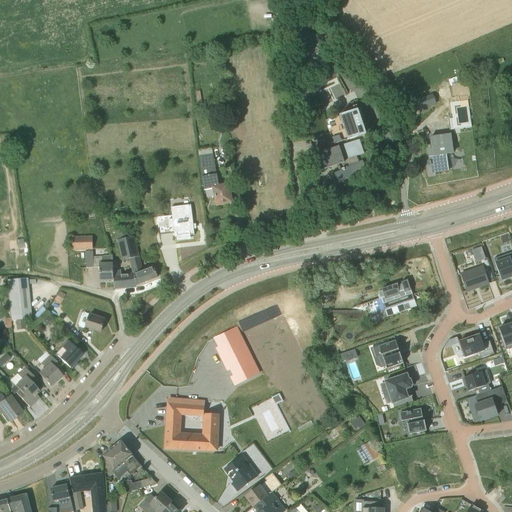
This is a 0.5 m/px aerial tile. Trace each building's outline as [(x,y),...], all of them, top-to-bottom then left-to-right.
[(325,73),(331,70),(321,51),(316,54),(325,73)] [(291,83),(293,92),(294,92),(293,90),(303,88),(302,81),(307,80),(301,52),(288,54),(294,82),(291,83)] [(310,105),(307,89),(294,92),(302,118),(313,114),(310,105)] [(413,102),(416,112),(436,104),(432,94),(413,102)] [(340,116),(349,141),(361,137),(362,140),(368,138),(357,105),(353,107),(354,111),(340,116)] [(349,141),(340,116),(340,115),(325,120),(335,148),(316,154),(321,171),(344,163),(347,168),(335,174),(339,183),(367,169),(363,160),(359,162),(356,156),(364,154),(360,140),(362,140),(361,137),(349,141)] [(451,135),(430,137),(433,156),(429,156),(430,161),(429,161),(430,165),(432,173),(449,171),(446,154),(453,153),(451,135)] [(201,176),(204,191),(214,189),(218,205),(232,202),(228,185),(220,187),(213,154),(199,156),(201,176)] [(156,218),(158,236),(173,234),(174,238),(176,238),(177,241),(190,239),(189,236),(194,235),(190,206),(170,208),(171,216),(156,218)] [(115,276),(115,280),(115,288),(136,286),(158,277),(154,268),(142,272),(134,237),(130,238),(128,231),(116,234),(118,240),(119,240),(124,260),(131,259),(136,274),(115,276)] [(93,237),(73,237),(73,249),(93,249),(93,237)] [(18,241),(18,251),(28,251),(28,241),(18,241)] [(481,247),(471,250),(476,263),(486,259),(481,247)] [(100,280),(115,280),(115,276),(114,276),(113,257),(102,257),(94,257),(94,251),(86,251),(87,268),(100,267),(100,280)] [(511,256),(495,262),(501,280),(511,276),(511,256)] [(468,291),(488,284),(482,267),(462,274),(468,291)] [(7,280),(11,321),(16,320),(24,320),(31,319),(27,278),(7,280)] [(379,292),(388,317),(417,307),(408,282),(379,292)] [(86,327),(101,332),(105,321),(101,319),(101,318),(90,314),(86,327)] [(48,324),(52,321),(46,316),(41,321),(44,324),(48,324)] [(25,329),(24,320),(16,320),(17,330),(25,329)] [(511,323),(499,328),(507,350),(511,348),(511,323)] [(259,373),(238,329),(215,341),(218,347),(216,348),(235,385),(259,373)] [(459,342),(464,357),(479,352),(481,358),(494,353),(490,341),(482,344),(480,336),(481,335),(459,342)] [(380,356),(385,370),(402,364),(394,342),(371,350),(374,359),(380,356)] [(60,359),(70,368),(82,355),(72,346),(60,359)] [(41,364),(45,368),(39,374),(51,386),(62,376),(56,371),(61,367),(50,355),(41,364)] [(422,364),(411,367),(414,377),(425,374),(422,364)] [(15,387),(19,390),(21,392),(23,389),(32,399),(36,395),(40,391),(32,383),(36,379),(38,382),(38,381),(26,368),(18,375),(23,380),(15,387)] [(473,390),(475,396),(489,391),(487,385),(484,386),(479,373),(462,379),(467,392),(473,390)] [(390,405),(407,399),(407,398),(410,397),(407,389),(410,388),(405,374),(382,382),(382,384),(378,385),(381,396),(386,394),(390,405)] [(474,405),(480,422),(496,416),(493,407),(506,402),(501,387),(489,391),(475,396),(478,404),(474,405)] [(21,392),(19,390),(16,393),(29,407),(39,398),(36,395),(32,399),(23,389),(21,392)] [(10,397),(3,401),(0,396),(0,413),(0,414),(3,412),(10,421),(21,413),(10,397)] [(222,429),(218,429),(219,415),(206,414),(204,437),(179,435),(180,414),(203,415),(204,406),(183,405),(183,400),(169,399),(166,448),(217,451),(217,448),(221,449),(222,429)] [(407,420),(410,434),(427,431),(425,421),(423,421),(422,417),(423,417),(421,409),(400,413),(402,421),(407,420)] [(353,420),(358,427),(360,429),(366,425),(358,416),(353,420)] [(334,430),(329,435),(333,440),(338,436),(334,430)] [(381,456),(371,440),(363,445),(373,461),(381,456)] [(121,441),(114,447),(121,455),(119,456),(125,463),(123,464),(128,471),(129,471),(133,467),(136,471),(142,466),(121,441)] [(121,455),(114,447),(104,455),(115,470),(113,471),(119,479),(128,471),(123,464),(125,463),(119,456),(121,455)] [(225,469),(235,482),(232,484),(238,491),(258,476),(244,456),(225,469)] [(258,504),(258,505),(273,494),(272,493),(281,485),(272,473),(265,479),(266,481),(260,486),(246,497),(254,507),(251,509),(258,504)] [(105,511),(102,474),(84,477),(70,479),(73,493),(80,491),(92,490),(94,511),(105,511)] [(141,488),(157,483),(152,478),(139,482),(141,488)] [(130,492),(141,488),(139,482),(132,483),(132,480),(128,480),(126,493),(130,492)] [(51,489),(54,501),(58,500),(60,507),(72,504),(70,497),(68,485),(51,489)] [(139,506),(145,511),(161,511),(171,502),(161,492),(155,498),(150,494),(139,506)] [(273,494),(258,505),(263,511),(261,511),(283,511),(285,511),(273,494)] [(31,511),(27,495),(0,501),(0,511),(18,511),(19,511),(18,511),(31,511)] [(171,502),(161,511),(180,511),(182,511),(171,502)] [(363,509),(362,511),(383,511),(383,510),(380,510),(380,503),(363,502),(363,509)] [(317,507),(321,511),(326,508),(321,503),(317,507)]
